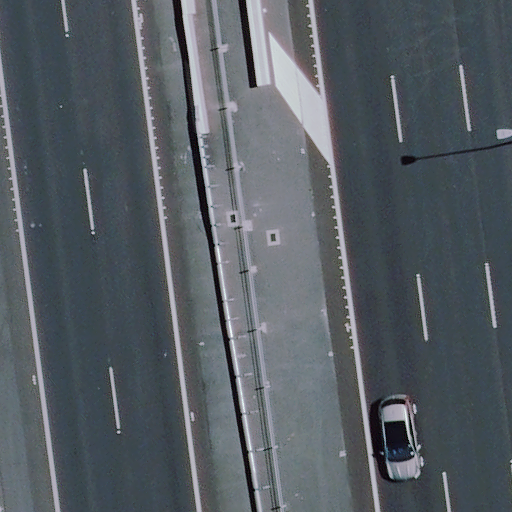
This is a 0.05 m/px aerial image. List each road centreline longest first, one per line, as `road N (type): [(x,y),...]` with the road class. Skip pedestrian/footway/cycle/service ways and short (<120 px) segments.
road 1 (motorway): [(125,511),(54,0)]
road 2 (motorway): [(368,0),(439,511)]
